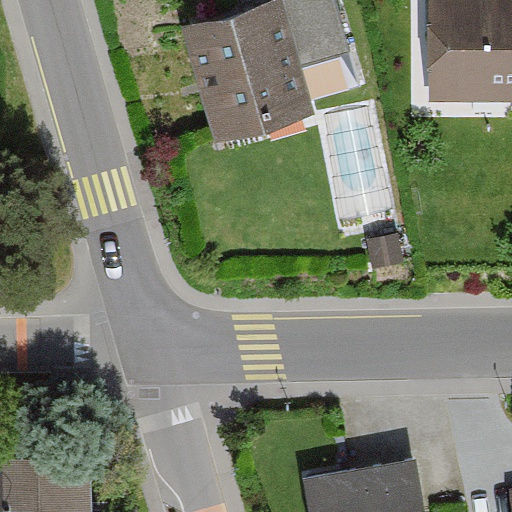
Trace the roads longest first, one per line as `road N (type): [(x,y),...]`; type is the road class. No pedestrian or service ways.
road 1 (residential): [(52,0),(154,351)]
road 2 (residential): [(511,345),(154,351)]
road 3 (residential): [(154,351),(195,511)]
road 4 (residential): [(154,351),(0,352)]
